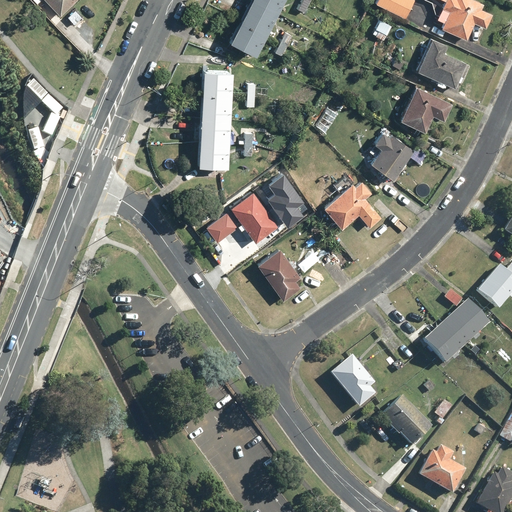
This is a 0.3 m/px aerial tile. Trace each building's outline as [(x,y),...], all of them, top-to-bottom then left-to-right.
[(42,0),(58,16),(75,0),(42,0)] [(246,0),(224,44),(250,57),(279,0),(246,0)] [(308,0),(299,0),(294,11),(302,14),(308,0)] [(373,0),(371,4),(403,19),(412,0),(373,0)] [(432,20),(441,23),(438,29),(463,40),(471,23),(483,28),(489,15),(477,10),(480,5),(469,0),(437,0),(441,1),(438,9),(432,20)] [(417,30),(402,23),(398,33),(412,40),(417,30)] [(297,39),(283,32),(272,53),(280,57),(287,45),(293,48),(297,39)] [(428,39),(413,71),(451,89),(463,64),(440,53),(443,46),(428,39)] [(403,63),(389,54),(384,62),(398,71),(403,63)] [(226,73),(196,72),(192,168),(222,169),(226,73)] [(255,85),(245,84),(244,108),(254,108),(255,85)] [(449,104),(412,87),(396,122),(421,133),(429,116),(441,122),(449,104)] [(250,133),(243,133),(242,158),(249,158),(250,133)] [(386,138),(379,133),(371,145),(377,149),(366,165),(375,174),(389,180),(410,152),(398,144),(388,135),(386,138)] [(349,184),(320,208),(338,230),(355,215),(366,228),(378,218),(362,199),(368,193),(358,182),(352,187),(349,184)] [(274,227),(248,192),(226,208),(251,243),(274,227)] [(511,210),(500,231),(511,237),(509,240),(511,241),(511,210)] [(224,212),(203,228),(214,243),(235,227),(224,212)] [(276,249),(253,266),(279,302),(298,288),(293,281),(297,278),(276,249)] [(501,262),(478,288),(499,307),(511,292),(511,262),(507,268),(501,262)] [(121,299),(135,291),(132,284),(117,292),(121,299)] [(460,300),(447,290),(441,298),(454,308),(460,300)] [(468,298),(422,338),(432,350),(444,362),(450,357),(452,359),(457,354),(455,352),(473,336),(475,339),(480,334),(478,332),(489,322),(468,298)] [(132,302),(125,307),(134,323),(142,319),(132,302)] [(165,319),(156,325),(162,334),(171,328),(165,319)] [(146,327),(137,333),(147,347),(155,341),(146,327)] [(182,344),(173,331),(162,339),(172,352),(182,344)] [(231,347),(218,331),(212,335),(214,339),(210,342),(220,355),(231,347)] [(135,332),(128,336),(135,350),(143,347),(135,332)] [(499,358),(491,351),(483,360),(490,367),(499,358)] [(184,352),(175,359),(188,375),(204,362),(198,354),(190,360),(184,352)] [(348,354),(326,372),(354,407),(372,393),(367,387),(371,383),(348,354)] [(406,366),(398,358),(390,366),(398,374),(406,366)] [(144,371),(152,382),(168,371),(163,365),(156,370),(153,365),(144,371)] [(439,382),(432,376),(422,386),(429,393),(439,382)] [(212,379),(197,389),(214,414),(229,403),(212,379)] [(427,426),(398,395),(378,414),(386,424),(385,425),(394,434),(395,433),(406,445),(427,426)] [(452,404),(444,398),(432,414),(438,418),(434,423),(439,426),(444,420),(441,418),(452,404)] [(236,403),(228,408),(240,424),(247,419),(236,403)] [(173,423),(180,432),(202,416),(195,407),(173,423)] [(226,408),(214,417),(227,433),(238,424),(226,408)] [(511,441),(511,411),(497,437),(510,444),(511,441)] [(490,426),(478,418),(470,431),(481,438),(490,426)] [(200,421),(183,433),(189,441),(206,429),(200,421)] [(251,425),(243,432),(255,447),(263,440),(251,425)] [(212,438),(200,448),(208,459),(221,448),(212,438)] [(429,450),(414,474),(447,494),(462,469),(446,460),(450,452),(436,444),(432,452),(429,450)] [(268,446),(251,459),(262,474),(279,461),(268,446)] [(223,453),(208,464),(218,479),(228,472),(230,475),(239,468),(233,459),(229,462),(223,453)] [(490,472),(472,503),(487,511),(499,511),(511,490),(511,484),(507,482),(511,475),(498,467),(494,474),(490,472)]
